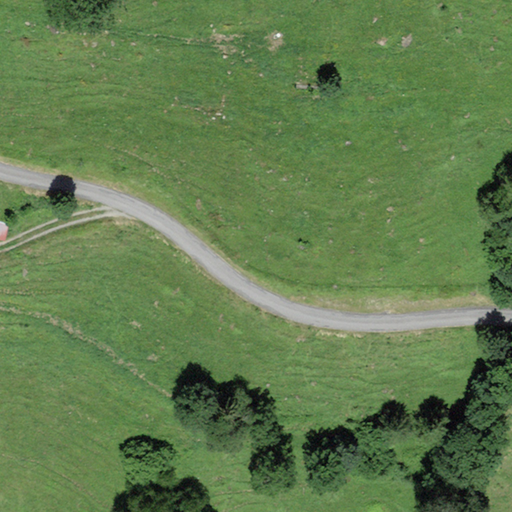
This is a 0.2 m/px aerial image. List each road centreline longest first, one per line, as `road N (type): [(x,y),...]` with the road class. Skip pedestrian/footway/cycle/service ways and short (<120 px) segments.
road 1 (residential): [(511,318),(370,322),(287,311),(229,278),(143,209),(0,170)]
road 2 (track): [(0,245),(115,211),(125,201)]
